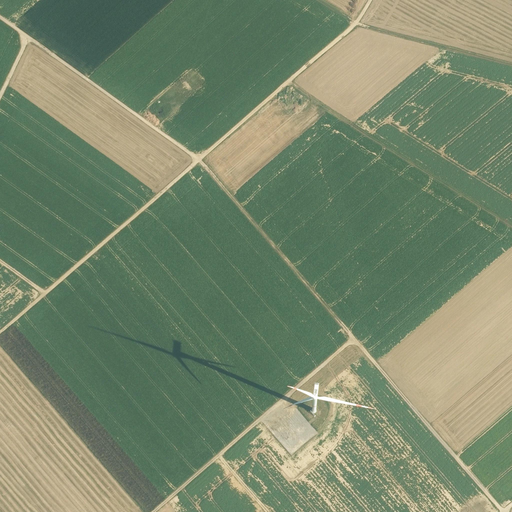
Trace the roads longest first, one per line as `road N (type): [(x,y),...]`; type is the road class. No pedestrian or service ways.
road 1 (track): [(197,159),(506,511)]
road 2 (track): [(197,159),(0,340)]
road 3 (track): [(288,83),(511,226)]
road 4 (track): [(162,511),(357,341)]
road 5 (track): [(197,159),(0,17)]
road 6 (track): [(356,22),(197,159)]
road 7 (track): [(511,66),(356,22)]
